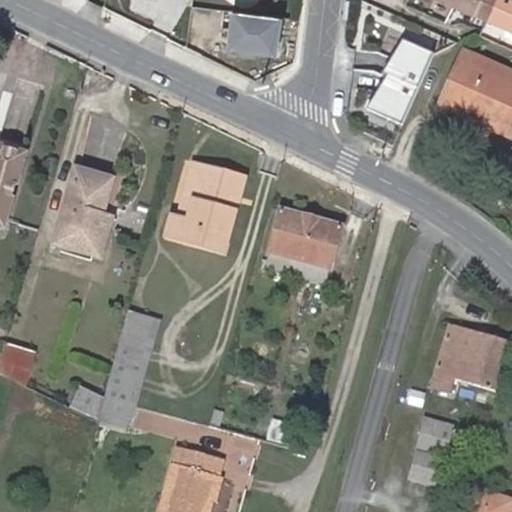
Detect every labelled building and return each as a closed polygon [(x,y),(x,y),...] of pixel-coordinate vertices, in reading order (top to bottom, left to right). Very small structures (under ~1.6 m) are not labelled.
[(511,0),(443,0),(511,30),(511,0)] [(271,52),(276,17),(231,11),(226,46),(271,52)] [(410,88),(428,53),(397,37),(380,70),(382,71),(410,88)] [(511,71),(461,50),(447,82),(437,103),(461,114),(459,118),(485,129),(487,126),(509,136),(511,129),(511,71)] [(410,88),(382,71),(365,106),(394,120),(410,88)] [(0,229),(1,230),(22,160),(0,153),(0,229)] [(249,177),(191,161),(171,237),(229,253),(249,177)] [(112,184),(78,175),(58,245),(100,258),(111,220),(98,216),(100,207),(105,209),(112,184)] [(339,228),(284,212),(273,253),(329,268),(339,228)] [(148,321),(127,315),(103,400),(134,408),(156,323),(148,321)] [(509,344),(449,324),(430,388),(448,394),(452,380),(495,393),(509,344)] [(8,342),(0,372),(0,373),(31,382),(39,351),(8,342)] [(134,408),(103,400),(100,414),(130,423),(134,408)] [(100,414),(97,422),(129,430),(130,423),(100,414)] [(438,432),(417,426),(408,456),(429,462),(438,432)] [(207,511),(210,502),(215,503),(222,477),(218,475),(222,459),(177,447),(160,511),(207,511)] [(510,511),(511,505),(511,501),(476,491),(469,511),(510,511)]
